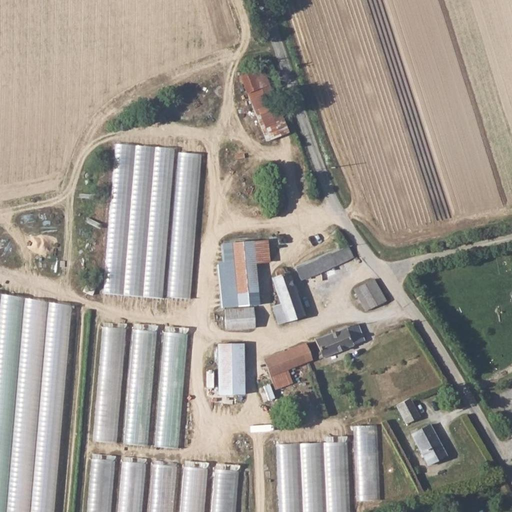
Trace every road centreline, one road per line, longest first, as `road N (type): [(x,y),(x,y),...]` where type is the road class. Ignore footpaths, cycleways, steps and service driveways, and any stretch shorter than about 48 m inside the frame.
road 1 (unclassified): [(387,278),(329,195),(261,0)]
road 2 (unclassified): [(511,474),(387,278)]
road 3 (residential): [(387,278),(423,258),(511,237)]
